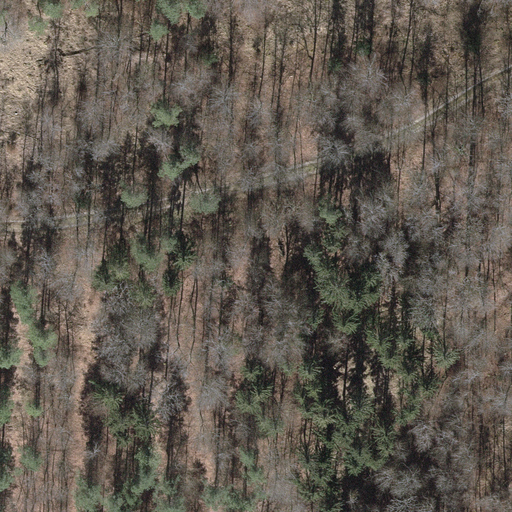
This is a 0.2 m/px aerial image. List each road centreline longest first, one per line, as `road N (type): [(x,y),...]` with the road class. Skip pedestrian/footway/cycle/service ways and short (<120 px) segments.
road 1 (track): [(511,69),(405,134),(260,179),(0,224)]
road 2 (track): [(356,511),(456,365),(511,236)]
